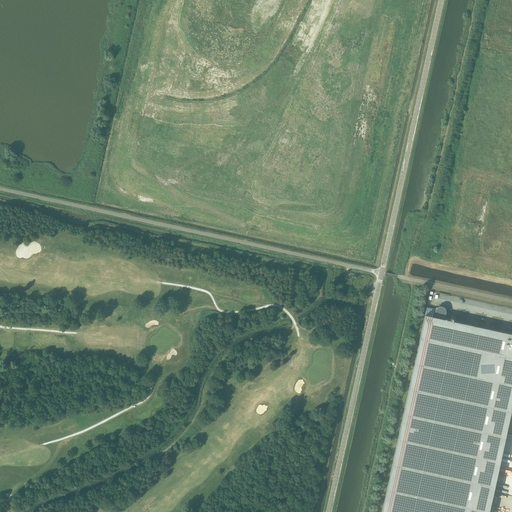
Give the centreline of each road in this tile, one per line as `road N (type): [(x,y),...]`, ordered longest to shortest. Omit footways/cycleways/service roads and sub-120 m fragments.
road 1 (unclassified): [(381,273),(0,189)]
road 2 (tertiary): [(381,273),(441,0)]
road 3 (tertiary): [(328,511),(381,273)]
